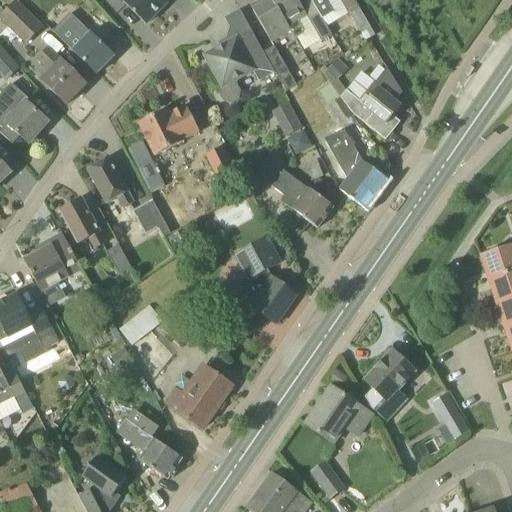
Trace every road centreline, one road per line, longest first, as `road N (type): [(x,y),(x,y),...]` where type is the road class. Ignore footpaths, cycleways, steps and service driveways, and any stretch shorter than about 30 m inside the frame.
road 1 (secondary): [(204,511),(511,66)]
road 2 (residential): [(0,255),(94,124),(214,0)]
road 3 (residential): [(385,511),(470,456),(494,453)]
